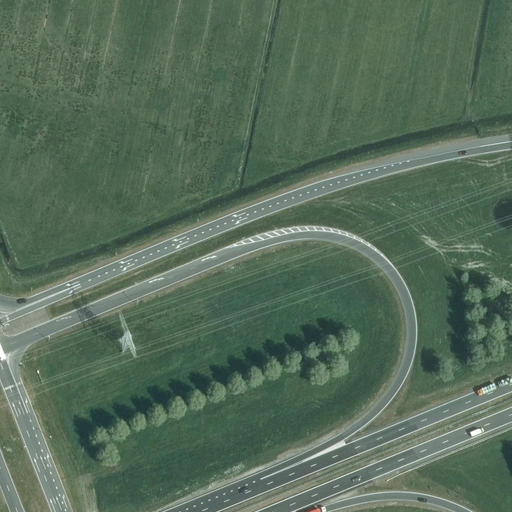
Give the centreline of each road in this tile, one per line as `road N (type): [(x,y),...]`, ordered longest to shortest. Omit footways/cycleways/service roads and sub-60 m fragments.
road 1 (trunk): [(0,348),(279,239),(333,237),(372,254),(398,281),(408,306),(412,339),(403,374),(369,417),(225,502)]
road 2 (trunk): [(511,145),(329,186),(84,282)]
road 3 (trunk): [(511,385),(225,502)]
road 4 (trunk): [(274,511),(511,414)]
road 5 (primary): [(57,511),(0,364)]
road 6 (trunk): [(319,511),(383,496),(461,511)]
